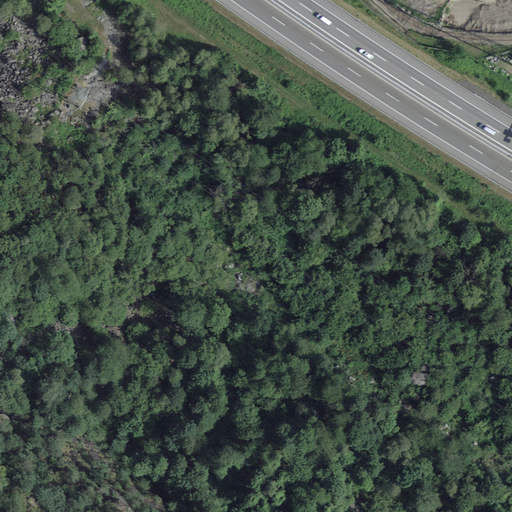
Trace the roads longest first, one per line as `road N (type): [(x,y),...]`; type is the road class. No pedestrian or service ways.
road 1 (track): [(511,235),(152,0)]
road 2 (motorway): [(248,0),(511,171)]
road 3 (motorway): [(511,141),(292,0)]
